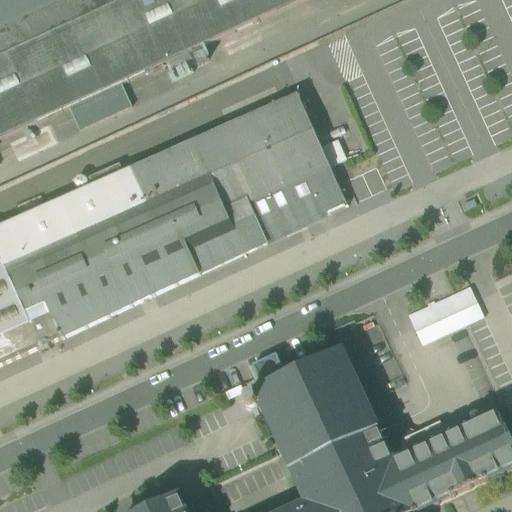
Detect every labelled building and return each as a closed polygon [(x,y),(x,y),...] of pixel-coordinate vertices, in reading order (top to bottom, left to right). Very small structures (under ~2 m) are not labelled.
[(123,86),(170,65),(190,55),(311,0),(135,0),(0,62),(0,142),(70,110),(123,86)] [(0,0),(0,34),(74,0),(0,0)] [(193,61),(190,55),(170,65),(173,70),(193,61)] [(133,108),(123,86),(70,110),(81,132),(133,108)] [(224,129),(121,176),(90,189),(0,230),(0,368),(38,351),(41,351),(48,348),(49,346),(61,340),(63,341),(288,237),(286,234),(304,226),(305,229),(348,209),(296,96),(224,129)] [(87,181),(90,189),(121,176),(117,167),(87,181)] [(470,291),(408,319),(416,336),(463,314),(468,326),(483,319),(470,291)] [(463,314),(416,336),(421,347),(468,326),(463,314)] [(334,334),(342,351),(343,353),(354,349),(344,329),(334,334)] [(317,500),(290,511),(426,511),(511,472),(511,442),(499,415),(447,439),(411,456),(394,464),(379,431),(343,353),(342,351),(286,377),(262,388),(254,392),(255,394),(256,394),(262,406),(271,401),(302,467),(317,500)] [(253,368),(262,388),(286,377),(277,357),(253,368)] [(404,441),(411,456),(447,439),(440,424),(404,441)] [(185,511),(179,498),(148,511),(185,511)]
